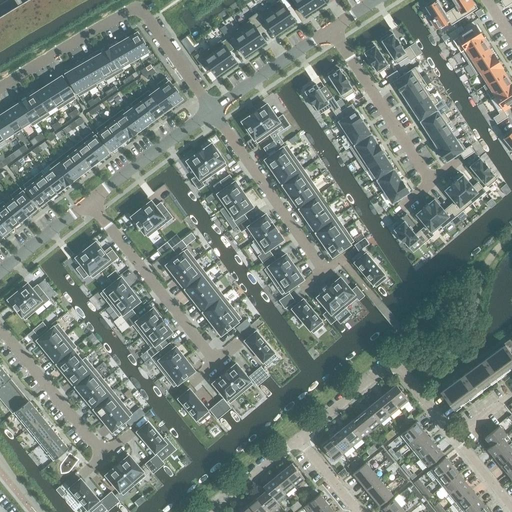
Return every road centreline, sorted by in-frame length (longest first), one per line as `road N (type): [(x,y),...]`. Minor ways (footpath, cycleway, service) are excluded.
road 1 (residential): [(211,109),(146,10),(132,7),(0,85)]
road 2 (residential): [(89,202),(217,363)]
road 3 (residential): [(323,273),(211,109)]
road 4 (residential): [(332,28),(431,181)]
road 5 (residential): [(406,335),(428,352),(459,343),(487,261),(511,237)]
road 6 (residential): [(0,329),(104,454)]
road 7 (residential): [(89,202),(211,109)]
road 8 (residential): [(211,109),(332,28)]
